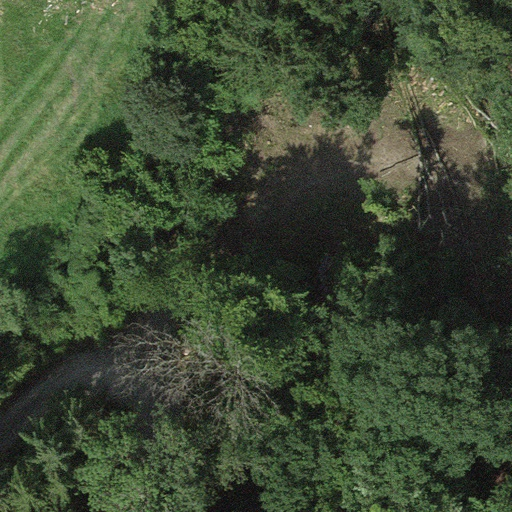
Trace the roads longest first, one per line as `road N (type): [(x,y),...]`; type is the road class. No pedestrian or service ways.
road 1 (track): [(511,288),(507,225),(438,144),(333,126),(198,245),(0,440)]
road 2 (track): [(477,511),(511,396)]
